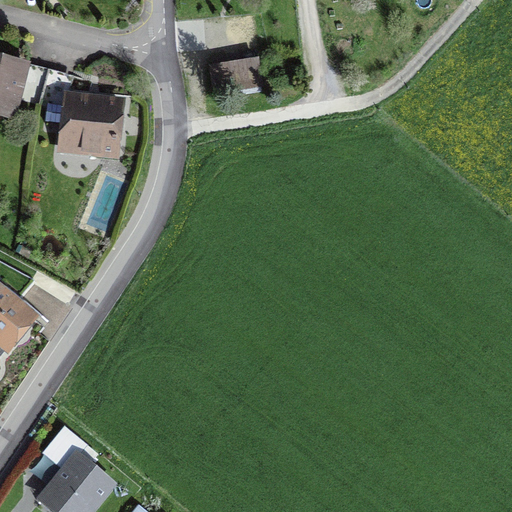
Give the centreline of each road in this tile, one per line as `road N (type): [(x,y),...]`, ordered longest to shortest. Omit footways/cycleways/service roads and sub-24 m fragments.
road 1 (residential): [(43,396),(163,201),(173,142),(163,0)]
road 2 (track): [(317,111),(372,99),(393,85),(473,0)]
